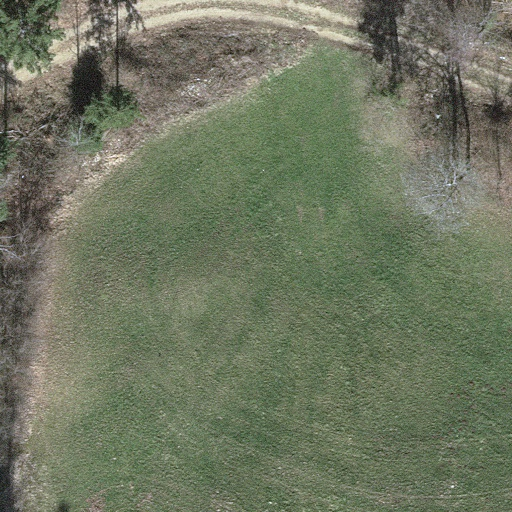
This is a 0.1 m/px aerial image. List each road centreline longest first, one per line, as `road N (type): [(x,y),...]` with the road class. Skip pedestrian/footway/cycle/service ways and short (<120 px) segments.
road 1 (track): [(254,0),(511,86)]
road 2 (track): [(0,79),(197,0)]
